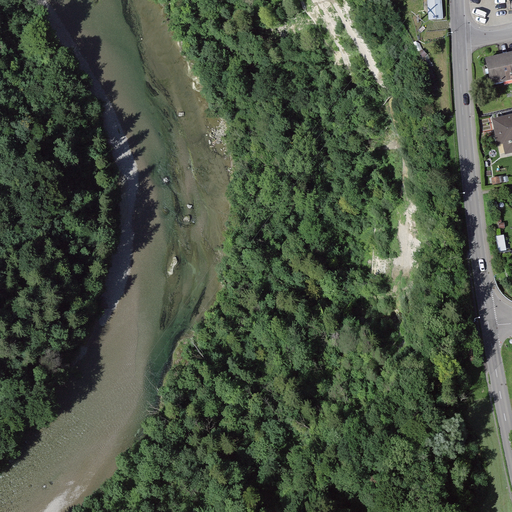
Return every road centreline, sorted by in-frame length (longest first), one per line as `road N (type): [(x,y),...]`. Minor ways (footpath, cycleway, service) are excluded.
road 1 (tertiary): [(459,40),(489,326)]
road 2 (tertiary): [(489,326),(511,452)]
